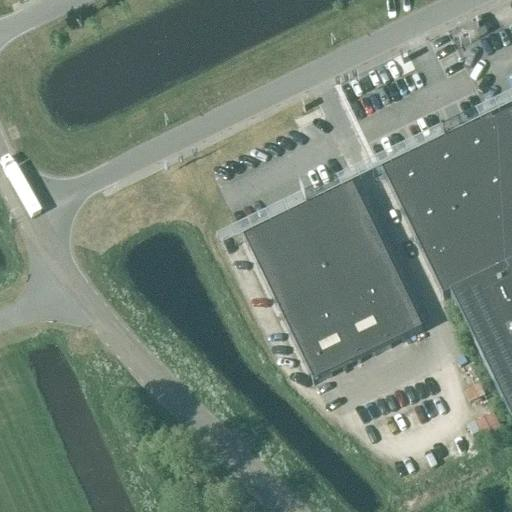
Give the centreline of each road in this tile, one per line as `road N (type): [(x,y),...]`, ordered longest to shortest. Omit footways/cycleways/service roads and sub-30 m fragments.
road 1 (unclassified): [(30,215),(465,0)]
road 2 (tertiary): [(276,511),(181,419),(76,288),(30,215)]
